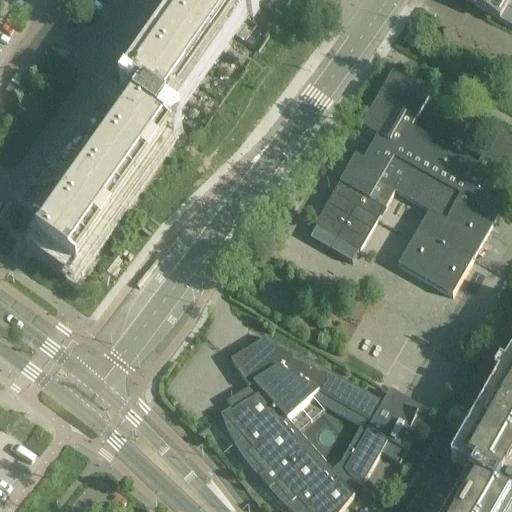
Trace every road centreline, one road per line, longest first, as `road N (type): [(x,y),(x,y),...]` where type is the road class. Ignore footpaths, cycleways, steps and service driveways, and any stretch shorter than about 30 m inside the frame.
road 1 (tertiary): [(97,388),(380,13)]
road 2 (residential): [(0,176),(16,185),(71,101),(89,48)]
road 3 (secondary): [(214,511),(97,388)]
road 4 (secondary): [(78,413),(187,511)]
road 5 (secondary): [(97,388),(0,315)]
